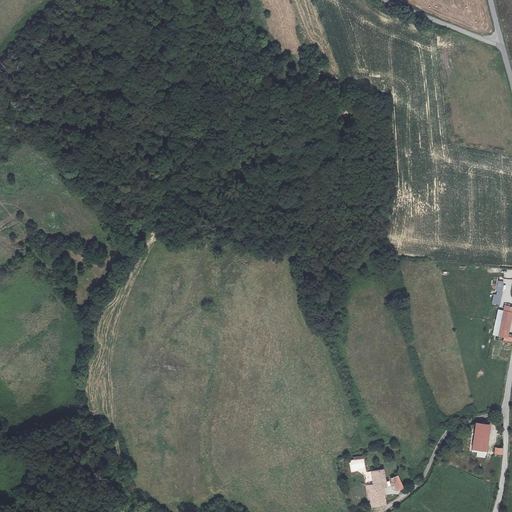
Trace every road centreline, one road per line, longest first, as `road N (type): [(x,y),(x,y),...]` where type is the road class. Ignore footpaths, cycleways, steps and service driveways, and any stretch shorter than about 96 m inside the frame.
road 1 (unclassified): [(383,511),(424,478),(449,426),(501,415)]
road 2 (unclassified): [(500,47),(384,0)]
